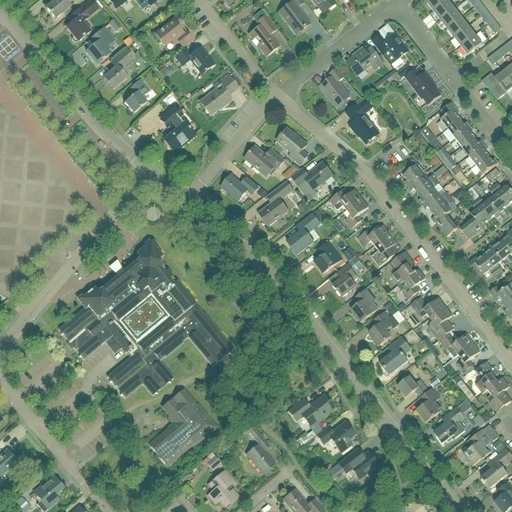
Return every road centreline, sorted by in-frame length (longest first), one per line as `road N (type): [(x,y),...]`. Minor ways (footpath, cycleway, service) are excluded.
road 1 (residential): [(454,511),(264,267),(185,203)]
road 2 (residential): [(511,364),(363,171)]
road 3 (residential): [(148,171),(4,17)]
road 4 (residential): [(277,98),(396,3)]
road 5 (residential): [(185,203),(277,98)]
road 6 (residential): [(277,98),(199,0)]
road 7 (unclassified): [(76,477),(0,384)]
road 8 (unclassified): [(57,281),(83,284),(129,245),(112,216)]
